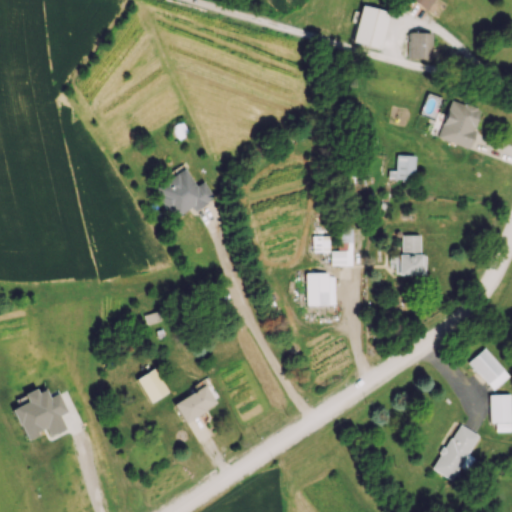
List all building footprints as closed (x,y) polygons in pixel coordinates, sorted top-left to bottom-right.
[(409,0),(426,10),(431,0),(409,0)] [(380,48),(387,11),(359,5),(351,43),(380,48)] [(429,59),(430,33),(407,32),(406,58),(429,59)] [(435,137),(467,148),(473,131),(471,130),(478,109),(449,99),(435,137)] [(387,170),(386,178),(412,179),(413,155),(394,155),(394,170),(387,170)] [(152,187),(171,218),(190,207),(192,210),(212,198),(202,181),(194,186),(184,168),(152,187)] [(329,265),(350,264),(350,226),(337,226),(338,250),(329,250),(329,265)] [(327,235),(311,235),(311,252),(327,251),(327,235)] [(418,235),(399,235),(400,254),(390,255),(390,274),(423,273),(423,256),(418,256),(418,235)] [(303,273),(304,305),(333,304),(333,273),(303,273)] [(481,347),(507,378),(491,391),(465,360),(481,347)] [(135,377),(147,402),(165,393),(154,368),(135,377)] [(172,403),(183,422),(215,404),(204,385),(172,403)] [(11,408),(23,438),(45,429),(47,435),(64,429),(58,414),(65,412),(58,393),(47,397),(44,389),(36,392),(35,389),(15,397),(18,405),(11,408)] [(508,393),(510,422),(509,422),(494,423),(489,423),(487,394),(508,393)] [(509,422),(509,431),(494,432),(494,423),(509,422)] [(458,424),(478,437),(468,453),(475,457),(466,472),(457,466),(448,480),(430,468),(458,424)]
